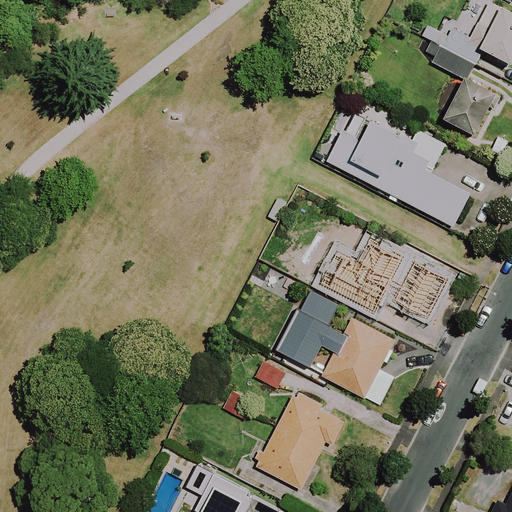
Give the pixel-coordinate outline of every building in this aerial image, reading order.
[(511,15),(480,0),(463,0),(446,36),(408,17),(396,42),(434,61),(431,67),(461,82),(441,124),(475,140),(511,65),(511,15)] [(411,142),(352,111),(326,162),(453,228),(471,195),(431,174),(446,146),(417,131),(411,142)] [(270,233),(256,260),(337,302),(351,276),(270,233)] [(446,272),(394,246),(368,295),(415,319),(428,293),(434,296),(446,272)] [(394,341),(352,319),(321,377),(379,407),(393,379),(379,371),(394,341)] [(329,342),(286,320),(270,352),(314,374),(329,342)] [(285,373),(264,362),(255,379),(277,390),(285,373)] [(322,407),(295,393),(257,467),(301,490),(325,443),(332,446),(344,423),(320,411),(322,407)] [(251,406),(230,394),(221,409),(243,421),(251,406)] [(511,511),(511,476),(494,511),(511,511)] [(275,511),(239,494),(230,511),(275,511)]
